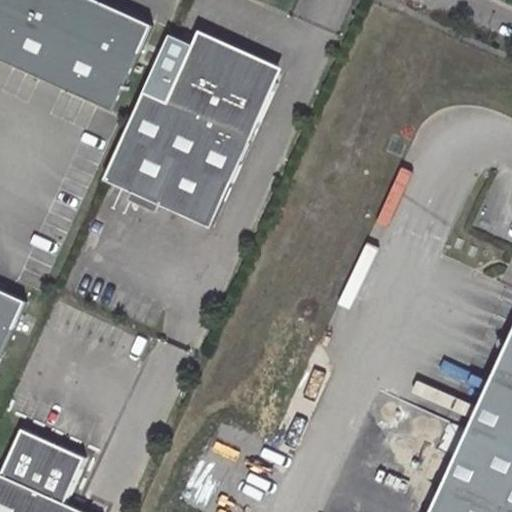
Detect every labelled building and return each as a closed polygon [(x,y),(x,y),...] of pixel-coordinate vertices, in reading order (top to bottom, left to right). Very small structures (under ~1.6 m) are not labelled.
[(0,0),(0,56),(116,109),(154,24),(100,0),(0,0)] [(173,94),(150,84),(111,172),(218,220),(283,75),(199,37),(173,94)] [(0,353),(24,301),(0,289),(0,353)] [(511,511),(511,335),(431,511),(511,511)] [(5,475),(0,472),(0,511),(87,511),(68,503),(89,458),(25,429),(5,475)]
